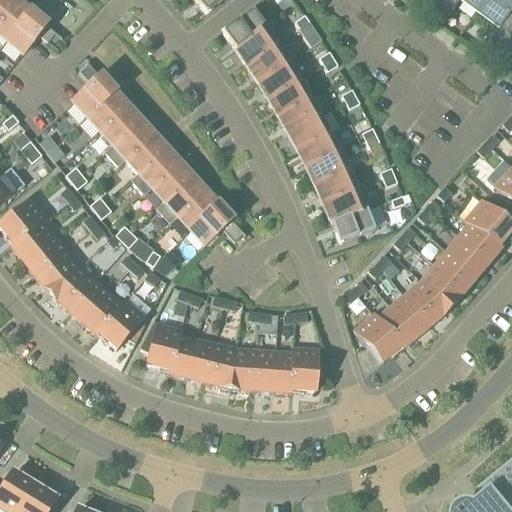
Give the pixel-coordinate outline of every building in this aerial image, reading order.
[(0,0),(0,22),(15,5),(8,0),(0,0)] [(224,0),(192,0),(191,1),(205,17),(224,0)] [(418,0),(412,10),(425,19),(439,0),(418,0)] [(439,0),(425,19),(425,20),(439,30),(459,2),(477,15),(487,0),(439,0)] [(511,0),(487,0),(477,15),(495,28),(474,56),(488,65),(511,32),(511,0)] [(29,17),(15,5),(0,22),(0,40),(6,46),(29,17)] [(253,14),(222,37),(234,54),(265,31),(253,14)] [(21,59),(27,52),(37,40),(45,47),(54,37),(29,17),(6,46),(21,59)] [(304,20),(294,27),(298,33),(299,33),(309,26),(304,20)] [(309,26),(299,33),(303,40),(313,33),(309,26)] [(265,31),(234,54),(245,71),(277,48),(265,31)] [(511,32),(488,65),(501,75),(511,60),(511,32)] [(277,48),(245,71),(256,87),(289,66),(277,48)] [(328,56),(318,62),(322,69),(333,63),(328,56)] [(322,69),(327,76),(337,70),(333,63),(322,69)] [(289,66),(256,87),(267,104),(300,83),(289,66)] [(99,81),(72,106),(85,121),(113,97),(99,81)] [(310,101),(300,83),(267,104),(277,121),(310,101)] [(351,94),(340,99),(344,106),(355,101),(355,100),(351,94)] [(126,111),(113,96),(113,97),(85,121),(98,136),(126,111)] [(319,96),(310,101),(277,121),(286,138),(287,138),(329,115),(319,96)] [(359,108),(355,101),(344,106),(348,113),(359,108)] [(139,125),(126,111),(98,136),(111,150),(139,125)] [(330,116),(329,115),(287,138),(296,156),(330,138),(322,121),(330,116)] [(16,125),(12,120),(1,128),(6,134),(16,125)] [(511,135),(511,123),(509,121),(503,127),(511,136),(511,135)] [(152,139),(139,125),(111,150),(124,164),(152,139)] [(361,138),(364,145),(375,140),(371,132),(361,138)] [(344,154),(335,135),(296,156),(305,173),(344,154)] [(164,153),(152,139),(124,164),(137,178),(164,153)] [(375,140),(364,145),(368,153),(379,147),(375,140)] [(483,147),(484,148),(492,156),(498,149),(489,140),(483,147)] [(52,152),(45,142),(38,147),(46,157),(52,152)] [(25,162),(35,154),(29,146),(18,153),(25,162)] [(484,148),(476,156),(483,163),(492,156),(484,148)] [(60,161),(52,152),(46,157),(53,166),(60,161)] [(178,167),(164,153),(137,179),(150,192),(178,167)] [(40,160),(35,154),(25,162),(29,168),(40,160)] [(345,156),(344,154),(305,173),(314,191),(349,175),(341,158),(345,156)] [(351,172),(357,185),(376,176),(369,163),(351,172)] [(191,181),(178,167),(150,192),(163,206),(191,181)] [(511,172),(510,171),(493,190),(511,207),(511,172)] [(390,172),(379,177),(382,184),(393,180),(390,172)] [(8,173),(2,179),(0,180),(0,208),(22,190),(8,173)] [(64,181),(70,188),(79,180),(73,173),(64,181)] [(358,194),(349,175),(314,191),(322,210),(358,194)] [(84,186),(79,180),(70,188),(74,194),(84,186)] [(382,184),(385,192),(397,187),(393,180),(382,184)] [(204,196),(191,181),(163,206),(176,221),(204,196)] [(366,214),(358,194),(322,210),(330,228),(366,214)] [(216,210),(204,196),(176,221),(189,235),(216,210)] [(445,196),(438,203),(445,208),(452,201),(445,196)] [(60,202),(67,211),(74,205),(67,197),(60,202)] [(401,201),(389,205),(392,212),(403,208),(401,201)] [(94,218),(104,210),(98,202),(88,211),(94,218)] [(31,204),(0,229),(0,233),(12,249),(10,251),(10,252),(46,223),(31,204)] [(81,214),(74,205),(67,211),(75,219),(81,214)] [(511,231),(480,205),(464,224),(498,253),(499,253),(497,250),(511,232),(511,231)] [(104,210),(94,218),(99,224),(109,216),(104,210)] [(244,241),(216,210),(189,235),(202,250),(221,234),(234,247),(242,240),(243,241),(244,241)] [(433,210),(427,216),(433,222),(439,215),(433,210)] [(374,234),(366,214),(330,228),(339,248),(374,234)] [(427,216),(418,226),(425,231),(433,222),(427,216)] [(46,223),(10,252),(22,266),(54,240),(43,227),(47,224),(46,223)] [(467,227),(456,241),(487,267),(498,253),(464,224),(463,225),(467,227)] [(96,233),(90,225),(83,230),(89,239),(96,233)] [(121,246),(130,238),(123,231),(114,240),(121,246)] [(104,242),(96,233),(89,239),(97,248),(104,242)] [(150,245),(162,251),(168,239),(156,233),(150,245)] [(408,237),(403,243),(408,248),(414,242),(408,237)] [(130,238),(121,246),(126,252),(135,243),(130,238)] [(54,240),(22,266),(33,280),(65,254),(54,240)] [(456,241),(445,255),(476,281),(487,267),(456,241)] [(403,243),(394,253),(401,258),(409,249),(403,243)] [(113,244),(107,249),(114,258),(120,252),(113,244)] [(65,254),(33,280),(43,293),(49,299),(78,271),(65,254)] [(444,254),(433,269),(464,295),(476,281),(445,255),(444,254)] [(160,262),(154,257),(146,268),(152,272),(160,262)] [(382,259),(375,267),(382,273),(389,265),(382,259)] [(162,279),(169,267),(160,262),(152,272),(162,279)] [(127,265),(121,272),(126,276),(127,276),(132,270),(127,265)] [(389,265),(382,273),(389,282),(398,275),(389,265)] [(375,267),(367,276),(374,283),(382,273),(375,267)] [(433,269),(419,285),(448,314),(464,295),(433,269)] [(132,270),(127,276),(126,276),(138,285),(143,280),(132,270)] [(78,271),(49,299),(56,307),(56,306),(68,316),(95,285),(78,271)] [(149,281),(144,288),(154,294),(159,287),(149,281)] [(95,285),(68,316),(81,328),(108,297),(95,285)] [(419,285),(403,299),(429,330),(448,314),(419,285)] [(360,287),(351,294),(357,301),(366,294),(360,287)] [(348,309),(357,301),(351,294),(342,302),(348,309)] [(108,297),(81,328),(95,340),(121,309),(108,297)] [(181,299),(177,307),(185,310),(189,302),(181,299)] [(403,299),(388,310),(415,342),(429,330),(403,299)] [(201,308),(189,302),(185,310),(197,315),(201,308)] [(125,305),(121,309),(95,340),(97,342),(97,341),(96,340),(98,338),(116,354),(144,322),(125,305)] [(215,305),(213,313),(221,315),(223,307),(215,305)] [(223,307),(221,315),(234,318),(236,310),(223,307)] [(388,310),(375,321),(401,353),(415,342),(388,310)] [(292,318),(293,328),(306,326),(305,316),(292,318)] [(282,320),(283,329),(293,328),(292,318),(282,320)] [(372,319),(353,334),(353,335),(380,367),(401,353),(372,319)] [(249,320),(247,329),(258,330),(259,321),(249,320)] [(259,321),(258,330),(271,332),(272,323),(259,321)] [(155,328),(145,369),(168,375),(167,378),(168,378),(179,334),(155,328)] [(179,334),(168,378),(186,383),(186,382),(196,343),(179,339),(180,335),(179,334)] [(196,343),(186,382),(203,387),(213,348),(213,347),(196,343)] [(40,378),(52,365),(32,347),(21,359),(40,378)] [(213,348),(203,387),(218,390),(218,392),(228,393),(234,353),(213,348)] [(274,356),(271,396),(289,397),(292,352),(291,352),(291,357),(274,356)] [(317,354),(292,352),(289,397),(290,398),(290,394),(314,396),(317,354)] [(234,353),(228,393),(253,395),(256,355),(256,354),(234,353)] [(256,355),(253,395),(271,396),(274,356),(256,355)] [(469,506),(463,508),(458,510),(455,511),(511,511),(511,467),(477,496),(482,502),(476,508),(474,508),(469,506)] [(19,511),(34,489),(13,476),(3,493),(0,491),(0,511),(19,511)] [(47,511),(54,502),(34,489),(19,511),(47,511)]
